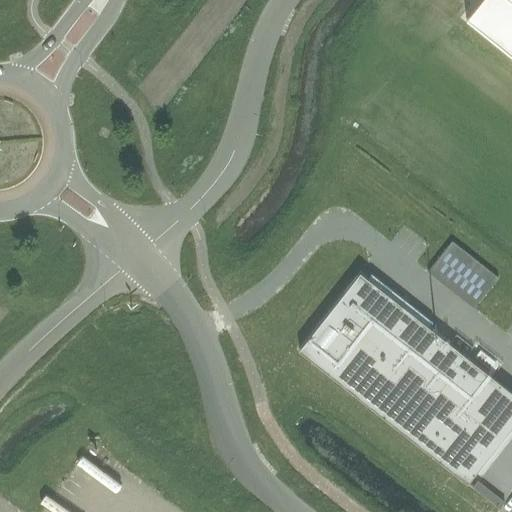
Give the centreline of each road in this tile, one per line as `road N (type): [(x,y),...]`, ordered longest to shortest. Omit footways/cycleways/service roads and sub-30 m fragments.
road 1 (tertiary): [(135,259),(219,184),(242,138),(256,56),(285,0)]
road 2 (tertiary): [(296,511),(266,489),(234,446),(199,341),(178,302),(135,259)]
road 3 (unclassified): [(0,382),(135,259)]
road 4 (primary): [(29,97),(103,0)]
